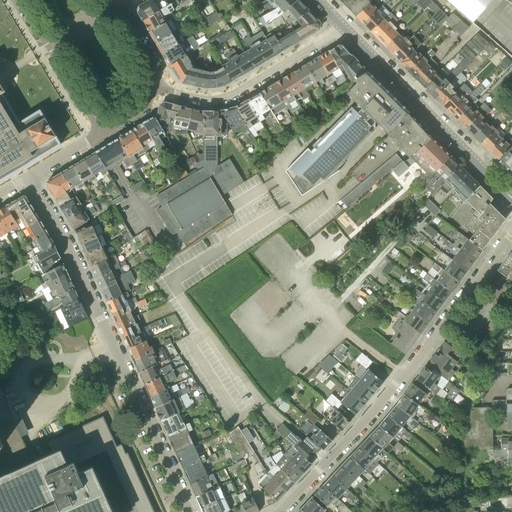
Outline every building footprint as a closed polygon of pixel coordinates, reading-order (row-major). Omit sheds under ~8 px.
[(143,21),(168,5),(164,0),(162,0),(161,1),(160,0),(148,0),(141,5),(139,7),(138,9),(138,12),(138,14),(143,21)] [(150,32),(168,21),(174,17),(171,12),(174,10),(173,7),(179,4),(177,0),(171,4),(170,3),(168,5),(143,21),(150,32)] [(272,21),(278,17),(295,0),(277,0),(273,4),(277,8),(262,17),(259,18),(263,26),(266,25),(272,21)] [(266,0),(267,1),(261,4),(265,9),(273,4),(277,0),(266,0)] [(295,0),(278,17),(272,21),(276,27),(284,22),(288,28),(290,27),(307,10),(306,9),(306,7),(304,5),(302,5),(298,0),(295,0)] [(338,0),(343,4),(355,16),(369,3),(371,0),(445,0),(473,23),(477,18),(493,0),(338,0)] [(418,0),(416,2),(424,10),(433,2),(431,0),(418,0)] [(428,7),(435,15),(440,10),(433,2),(428,7)] [(369,3),(355,16),(363,25),(379,10),(375,6),(373,7),(369,3)] [(307,10),(290,27),(293,32),(296,30),(302,40),(319,30),(319,23),(307,10)] [(379,10),(363,25),(371,33),(385,19),(380,15),(382,13),(379,10)] [(440,10),(435,15),(430,19),(438,27),(448,18),(440,10)] [(194,21),(200,17),(196,11),(191,14),(194,21)] [(210,25),(220,19),(216,12),(206,18),(210,25)] [(385,19),(371,33),(378,40),(393,25),(398,20),(391,12),(385,19)] [(453,29),(462,21),(453,13),(445,21),(448,24),(445,28),(449,31),(452,28),(453,29)] [(156,42),(174,32),(168,21),(150,32),(156,42)] [(462,21),(453,29),(450,32),(453,35),(456,32),(460,36),(469,28),(462,21)] [(241,23),(234,27),(237,32),(244,28),(241,23)] [(393,25),(378,40),(386,48),(399,35),(395,31),(397,29),(393,25)] [(290,27),(288,28),(280,33),(274,35),(283,51),(302,40),(296,30),(293,32),(290,27)] [(266,36),(263,30),(251,37),(266,61),(270,59),(271,59),(274,57),(277,55),(268,40),(266,37),(266,36)] [(163,55),(182,43),(175,31),(174,32),(156,42),(163,55)] [(268,40),(277,55),(283,51),(274,35),(272,33),(266,36),(266,37),(268,40)] [(483,49),(489,43),(479,33),(458,52),(462,56),(470,63),(483,49)] [(251,37),(249,35),(243,40),(249,50),(245,52),(255,68),(256,67),(257,67),(260,66),(260,65),(266,61),(251,37)] [(393,55),(408,41),(404,37),(403,39),(399,35),(386,48),(393,55)] [(400,64),(414,51),(421,44),(413,36),(408,41),(393,55),(400,63),(400,64)] [(170,66),(187,55),(193,52),(192,50),(189,52),(187,48),(193,45),(192,44),(196,42),(193,37),(182,43),(163,55),(169,65),(170,66)] [(408,72),(431,49),(436,45),(432,40),(418,54),(414,51),(400,64),(408,72)] [(489,43),(483,49),(489,55),(495,48),(489,43)] [(255,68),(245,52),(238,56),(232,46),(227,48),(228,49),(243,75),(248,72),(249,72),(251,71),(251,70),(255,68)] [(335,61),(339,69),(341,72),(344,70),(344,69),(357,61),(342,46),(338,46),(329,51),(335,61)] [(243,75),(228,49),(223,52),(228,60),(221,64),(223,67),(232,81),(234,80),(235,81),(238,79),(238,78),(243,75)] [(431,49),(408,72),(421,85),(434,72),(432,70),(438,64),(430,57),(435,53),(431,49)] [(339,69),(335,61),(329,51),(318,58),(328,76),(334,72),(339,69)] [(181,82),(192,67),(191,63),(187,55),(170,66),(169,65),(169,66),(171,70),(172,70),(179,81),(181,82)] [(328,76),(318,58),(306,65),(319,87),(324,84),(322,79),(328,76)] [(511,65),(511,63),(506,58),(502,62),(510,68),(511,65)] [(357,61),(344,69),(344,70),(351,82),(354,80),(368,72),(357,61)] [(192,67),(181,82),(193,85),(193,86),(196,86),(197,86),(199,86),(203,71),(204,63),(195,62),(192,68),(192,67)] [(490,67),(486,63),(481,68),(485,72),(490,67)] [(319,87),(306,65),(295,72),(305,89),(310,86),(313,90),(319,87)] [(434,72),(421,85),(434,98),(461,72),(464,69),(459,65),(456,68),(449,75),(442,68),(436,74),(434,72)] [(232,81),(223,67),(216,71),(214,72),(217,86),(225,86),(226,85),(228,85),(230,83),(232,81)] [(217,86),(214,72),(210,72),(203,71),(199,86),(201,86),(201,87),(204,88),(204,87),(206,87),(217,86)] [(305,89),(295,72),(283,79),(296,100),(301,97),(303,100),(310,96),(305,89)] [(368,72),(354,80),(356,84),(347,93),(360,107),(361,108),(382,87),(368,72)] [(467,78),(461,72),(434,98),(442,106),(455,93),(454,91),(467,78)] [(296,100),(283,79),(272,85),(286,108),(287,111),(291,108),(289,105),(296,100)] [(0,180),(13,173),(33,161),(59,145),(59,146),(61,145),(56,136),(45,118),(40,110),(19,123),(1,93),(4,91),(0,84),(0,180)] [(472,91),(449,113),(458,122),(475,104),(476,104),(475,103),(479,100),(476,97),(485,88),(481,84),(472,91)] [(286,108),(272,85),(261,92),(274,115),(286,108)] [(361,108),(360,107),(359,108),(353,108),(322,139),(321,137),(312,146),(314,148),(310,151),(307,148),(286,171),(302,194),(337,170),(345,161),(344,159),(374,129),(374,123),(375,122),(379,125),(380,124),(379,124),(398,104),(399,105),(400,104),(389,94),(387,94),(384,91),(384,89),(382,87),(361,108)] [(455,93),(442,106),(449,113),(472,91),(470,89),(466,93),(460,88),(455,93)] [(274,115),(261,92),(248,100),(261,122),(274,115)] [(261,122),(248,100),(236,106),(248,129),(252,127),(261,122)] [(172,131),(175,115),(177,116),(179,105),(164,102),(160,105),(158,114),(154,116),(167,136),(166,134),(172,131)] [(475,104),(458,122),(465,129),(487,107),(484,103),(479,108),(475,104)] [(380,124),(379,125),(388,134),(409,158),(410,157),(432,138),(408,112),(400,104),(399,105),(398,104),(379,124),(380,124)] [(188,130),(191,108),(179,105),(177,116),(175,115),(172,131),(175,135),(187,134),(188,130)] [(248,129),(236,106),(221,110),(220,111),(232,130),(236,137),(244,132),(245,132),(248,137),(245,138),(249,144),(255,141),(253,138),(248,129)] [(487,107),(465,129),(473,137),(486,123),(482,120),(491,111),(487,107)] [(203,133),(203,111),(191,108),(188,130),(203,133)] [(204,167),(222,196),(244,182),(230,159),(218,166),(217,136),(222,136),(222,135),(228,135),(227,124),(226,123),(221,123),(221,118),(221,114),(220,111),(219,110),(203,111),(203,133),(204,167)] [(321,118),(318,113),(311,117),(315,122),(321,118)] [(486,123),(473,137),(481,145),(495,130),(509,116),(504,114),(490,128),(486,123)] [(167,136),(154,116),(143,123),(163,155),(164,157),(169,154),(166,149),(161,140),(167,136)] [(163,155),(143,123),(132,130),(145,152),(147,154),(151,162),(163,155)] [(299,132),(296,126),(289,130),(287,127),(282,130),(287,138),(299,132)] [(145,152),(132,130),(117,138),(133,165),(137,171),(144,167),(139,159),(138,156),(145,152)] [(495,130),(481,145),(488,152),(501,139),(498,135),(499,134),(495,130)] [(133,165),(117,138),(106,145),(116,162),(122,158),(128,168),(133,165)] [(431,140),(410,157),(415,162),(430,177),(451,157),(432,138),(431,140)] [(501,139),(488,152),(497,161),(499,159),(510,148),(501,139)] [(116,162),(106,145),(96,151),(107,171),(117,164),(116,162)] [(511,145),(510,148),(499,159),(500,161),(498,162),(511,175),(511,145)] [(107,171),(96,151),(85,158),(97,178),(102,175),(108,172),(107,171)] [(397,166),(402,161),(396,154),(391,158),(397,166)] [(190,159),(193,165),(200,161),(196,155),(190,159)] [(451,157),(430,177),(413,194),(419,199),(428,191),(432,195),(444,182),(459,166),(458,164),(457,163),(455,161),(454,161),(451,157)] [(91,182),(97,178),(85,158),(73,165),(84,182),(89,179),(91,182)] [(397,166),(391,158),(385,163),(391,170),(397,166)] [(408,168),(402,161),(397,166),(391,170),(398,178),(408,169),(408,168)] [(391,170),(385,163),(381,167),(387,174),(391,170)] [(85,185),(84,182),(73,165),(63,171),(71,185),(72,188),(78,185),(80,188),(85,185)] [(459,166),(444,182),(452,189),(454,188),(456,190),(455,192),(459,195),(457,197),(463,203),(465,200),(480,186),(459,166)] [(222,196),(204,167),(156,196),(162,207),(157,210),(172,236),(177,233),(184,244),(232,214),(222,196)] [(178,181),(188,175),(184,167),(173,173),(178,181)] [(387,174),(381,167),(376,171),(382,178),(387,174)] [(71,185),(63,171),(48,180),(47,181),(46,183),(46,184),(47,185),(51,193),(57,189),(58,191),(60,190),(63,195),(67,193),(65,189),(71,185)] [(382,178),(376,171),(371,175),(377,183),(382,178)] [(377,183),(371,175),(366,179),(372,187),(377,183)] [(372,187),(366,179),(361,184),(367,191),(372,187)] [(133,186),(136,192),(146,186),(142,180),(133,186)] [(367,191),(361,184),(356,188),(362,195),(367,191)] [(492,199),(480,186),(465,200),(475,210),(463,227),(473,234),(469,240),(482,250),(505,219),(489,203),(492,199)] [(362,195),(356,188),(351,192),(357,199),(362,195)] [(56,199),(63,195),(60,190),(58,191),(57,189),(51,193),(56,199)] [(357,199),(351,192),(346,196),(352,204),(357,199)] [(60,206),(71,199),(67,193),(63,195),(56,199),(60,206)] [(10,203),(17,215),(32,206),(27,197),(25,196),(23,195),(22,195),(21,196),(15,200),(14,200),(12,201),(12,202),(10,203)] [(114,206),(125,199),(122,195),(111,202),(114,206)] [(66,218),(75,213),(77,216),(83,213),(79,206),(82,204),(79,199),(77,196),(71,199),(60,206),(66,218)] [(352,204),(346,196),(341,200),(347,208),(352,204)] [(432,203),(428,199),(423,204),(427,208),(432,203)] [(0,208),(0,220),(6,231),(13,227),(14,230),(19,227),(15,219),(13,217),(17,215),(10,203),(0,208)] [(431,212),(436,207),(432,203),(427,208),(431,212)] [(75,213),(66,218),(73,229),(90,220),(88,216),(90,215),(90,216),(100,210),(97,204),(97,205),(94,207),(83,213),(77,216),(75,213)] [(13,217),(15,219),(19,217),(25,228),(40,219),(32,206),(17,215),(13,217)] [(431,212),(435,216),(440,211),(436,207),(431,212)] [(108,213),(101,217),(104,223),(111,219),(108,213)] [(75,232),(80,243),(98,235),(94,226),(99,224),(98,223),(103,220),(101,217),(92,222),(93,224),(75,232)] [(40,219),(25,228),(32,239),(28,241),(29,243),(47,232),(40,219)] [(433,237),(437,232),(428,225),(424,230),(433,237)] [(155,241),(148,229),(140,233),(143,238),(142,239),(146,246),(155,241)] [(47,232),(29,243),(30,246),(35,243),(40,253),(55,245),(47,232)] [(482,250),(469,240),(458,232),(454,236),(461,241),(460,243),(463,245),(460,250),(474,261),(475,259),(476,259),(478,256),(478,255),(482,250)] [(408,243),(412,238),(407,234),(404,239),(408,243)] [(98,235),(80,243),(85,255),(103,247),(98,235)] [(449,258),(467,271),(468,270),(469,269),(471,267),(471,265),(474,261),(460,250),(450,242),(447,247),(453,252),(449,258)] [(55,245),(40,253),(32,258),(36,264),(38,263),(44,274),(63,263),(55,245)] [(103,247),(85,255),(91,266),(108,259),(109,259),(103,247)] [(511,248),(497,271),(508,278),(511,272),(511,248)] [(441,268),(458,282),(460,280),(461,280),(463,277),(463,276),(467,271),(449,258),(442,253),(439,257),(446,262),(441,268)] [(108,259),(91,266),(96,278),(116,269),(120,267),(118,263),(118,262),(111,265),(108,259)] [(63,263),(44,274),(42,275),(46,282),(41,285),(44,289),(49,287),(69,275),(63,263)] [(433,279),(451,292),(452,290),(453,290),(455,288),(455,286),(458,282),(441,268),(435,263),(431,268),(438,273),(433,279)] [(116,269),(96,278),(101,290),(133,276),(131,271),(118,276),(116,269)] [(424,288),(426,289),(443,302),(444,301),(445,300),(447,298),(447,297),(451,292),(433,279),(427,274),(422,280),(428,284),(424,288)] [(69,275),(49,287),(51,291),(49,292),(53,299),(74,287),(69,275)] [(325,282),(332,289),(338,282),(331,275),(325,282)] [(106,301),(127,292),(130,291),(127,285),(135,281),(133,276),(101,290),(106,301)] [(20,302),(24,300),(21,294),(22,294),(19,287),(14,290),(20,302)] [(74,287),(53,299),(45,303),(48,309),(60,303),(60,301),(61,301),(64,306),(79,298),(74,287)] [(407,293),(436,312),(439,308),(440,307),(442,305),(442,304),(443,302),(426,289),(422,294),(415,288),(415,289),(411,287),(407,293)] [(127,292),(106,301),(112,313),(129,306),(126,301),(129,300),(129,297),(127,292)] [(412,311),(428,322),(436,312),(407,293),(405,296),(409,298),(415,303),(414,305),(416,306),(412,311)] [(79,298),(64,306),(64,307),(60,309),(69,327),(89,318),(79,298)] [(140,307),(147,304),(145,299),(138,302),(139,306),(140,307)] [(129,306),(112,313),(117,325),(133,318),(130,312),(131,311),(129,306)] [(400,319),(420,333),(428,322),(412,311),(408,316),(407,315),(405,317),(399,312),(396,316),(400,319)] [(28,318),(31,323),(36,320),(34,315),(28,318)] [(138,316),(133,318),(117,325),(122,337),(139,329),(137,324),(141,323),(138,316)] [(420,333),(400,319),(393,329),(396,332),(388,342),(404,354),(420,333)] [(149,330),(158,326),(156,321),(147,325),(149,330)] [(139,329),(122,337),(128,349),(144,342),(141,336),(142,335),(139,329)] [(495,340),(491,351),(495,352),(500,352),(499,340),(495,340)] [(146,341),(144,342),(128,349),(128,350),(128,351),(129,354),(130,354),(134,361),(154,352),(151,346),(149,347),(146,341)] [(462,355),(444,341),(439,349),(441,350),(437,356),(435,354),(431,360),(437,365),(433,370),(448,381),(455,372),(451,369),(462,355)] [(168,360),(163,348),(134,361),(139,372),(168,360)] [(355,360),(366,369),(372,362),(361,353),(355,360)] [(329,355),(324,360),(328,365),(333,360),(329,355)] [(169,359),(168,360),(139,372),(144,384),(174,371),(171,366),(169,359)] [(511,362),(495,362),(494,362),(489,374),(511,376),(511,362)] [(150,396),(169,388),(167,383),(177,379),(175,375),(182,373),(187,370),(185,366),(180,368),(174,371),(144,384),(150,396)] [(425,367),(416,379),(424,386),(423,387),(426,389),(427,388),(429,389),(443,399),(448,393),(435,384),(440,378),(425,367)] [(378,388),(384,382),(368,369),(359,380),(374,393),(375,392),(377,391),(378,390),(378,388)] [(43,376),(34,380),(36,386),(46,381),(43,376)] [(365,404),(370,399),(371,398),(372,396),(373,395),(374,393),(359,380),(356,377),(346,389),(349,392),(350,391),(365,404)] [(424,386),(416,379),(405,394),(417,404),(422,398),(424,400),(428,395),(426,394),(429,389),(427,388),(426,389),(423,387),(424,386)] [(155,408),(180,396),(190,392),(188,387),(180,390),(180,389),(171,393),(169,388),(150,396),(155,408)] [(154,511),(128,453),(126,453),(122,444),(117,447),(103,417),(69,432),(48,442),(53,453),(33,462),(23,439),(14,421),(15,421),(1,389),(0,389),(0,511),(154,511)] [(342,404),(355,415),(361,409),(362,409),(363,407),(364,405),(365,404),(350,391),(349,392),(341,402),(331,394),(326,401),(333,407),(337,410),(342,404)] [(205,399),(203,394),(196,397),(198,402),(205,399)] [(418,404),(417,404),(405,394),(397,405),(412,418),(416,412),(414,410),(418,404)] [(180,396),(155,408),(161,421),(179,413),(179,412),(178,413),(175,403),(182,400),(180,396)] [(506,414),(507,402),(498,402),(498,407),(473,407),(459,451),(492,450),(493,450),(492,413),(506,414)] [(388,416),(402,427),(407,421),(408,423),(412,418),(397,405),(392,411),(391,411),(389,413),(389,414),(388,416)] [(341,431),(350,422),(339,412),(337,410),(333,407),(328,412),(330,414),(326,418),(341,431)] [(314,424),(319,418),(309,410),(304,416),(314,424)] [(179,413),(161,421),(168,436),(191,427),(189,423),(185,425),(179,413)] [(379,426),(392,438),(397,431),(399,432),(402,428),(402,427),(388,416),(383,421),(382,422),(381,423),(381,425),(379,426)] [(276,430),(281,435),(292,446),(308,460),(309,459),(307,457),(312,452),(313,453),(317,453),(319,451),(321,448),(307,436),(305,439),(302,441),(282,424),(276,430)] [(305,435),(307,436),(321,448),(323,450),(333,440),(314,425),(305,435)] [(392,438),(379,426),(370,436),(383,448),(388,454),(394,448),(388,443),(392,438)] [(191,427),(168,436),(176,452),(193,444),(188,432),(192,430),(191,427)] [(245,459),(252,455),(254,453),(241,431),(238,427),(228,434),(244,459),(245,459)] [(241,431),(244,437),(250,433),(246,427),(241,431)] [(211,434),(209,430),(200,434),(202,439),(211,434)] [(281,435),(276,430),(273,434),(276,440),(281,435)] [(383,448),(370,436),(360,446),(375,460),(379,455),(378,454),(383,448)] [(455,439),(452,437),(447,443),(451,445),(455,439)] [(511,441),(508,441),(508,438),(501,438),(501,450),(510,450),(511,449),(511,441)] [(398,442),(397,442),(394,446),(401,451),(404,447),(398,442)] [(183,468),(211,455),(209,450),(203,453),(198,443),(193,445),(193,444),(176,452),(183,468)] [(283,455),(303,472),(311,463),(308,460),(292,446),(283,455)] [(375,460),(360,446),(351,456),(364,469),(369,463),(370,464),(375,460)] [(511,449),(510,450),(501,450),(493,450),(492,450),(492,457),(501,457),(501,456),(508,456),(508,467),(511,467),(511,449)] [(211,455),(183,468),(190,483),(207,476),(202,463),(207,461),(209,464),(214,461),(212,455),(211,455)] [(281,470),(294,482),(303,472),(283,455),(275,464),(281,470)] [(365,470),(364,469),(351,456),(350,458),(349,457),(341,465),(356,480),(365,470)] [(247,463),(245,459),(244,459),(236,463),(238,467),(239,467),(241,469),(247,467),(246,463),(247,463)] [(254,466),(258,473),(265,470),(260,462),(257,464),(254,466)] [(268,474),(286,491),(294,482),(281,470),(275,464),(267,474),(268,474)] [(356,480),(341,465),(333,474),(334,474),(333,476),(346,489),(347,489),(354,482),(356,480)] [(245,481),(240,470),(235,473),(241,483),(245,481)] [(286,491),(268,474),(258,484),(276,501),(286,491)] [(208,476),(207,476),(190,483),(196,496),(213,489),(208,476)] [(346,489),(333,476),(323,486),(337,499),(342,494),(346,498),(348,496),(353,501),(356,498),(346,489)] [(423,489),(419,485),(414,491),(418,495),(423,489)] [(213,489),(196,496),(196,498),(196,499),(197,503),(198,503),(199,505),(200,506),(201,506),(202,508),(225,498),(220,486),(213,489)] [(323,486),(315,495),(328,508),(329,507),(332,503),(337,507),(341,511),(351,511),(337,499),(323,486)] [(247,499),(241,502),(242,504),(245,511),(259,511),(260,511),(252,495),(246,498),(247,499)] [(225,498),(202,508),(203,510),(202,511),(203,511),(202,511),(224,511),(231,509),(225,498)] [(312,498),(304,506),(310,511),(324,511),(325,511),(312,498)]
